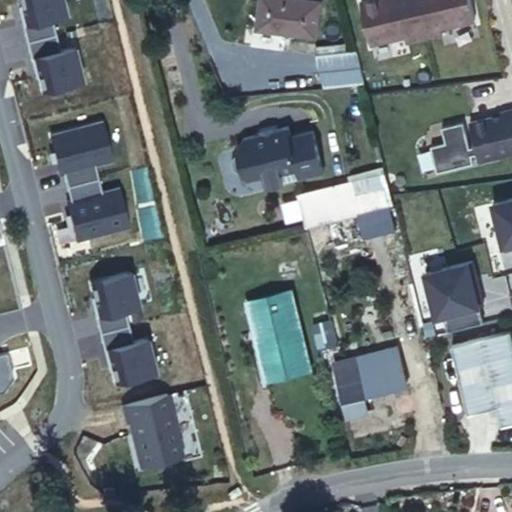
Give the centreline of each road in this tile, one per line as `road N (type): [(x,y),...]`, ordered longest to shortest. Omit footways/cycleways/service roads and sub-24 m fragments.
road 1 (residential): [(0,110),(65,352),(67,412),(0,477)]
road 2 (residential): [(511,461),(371,472),(268,511)]
